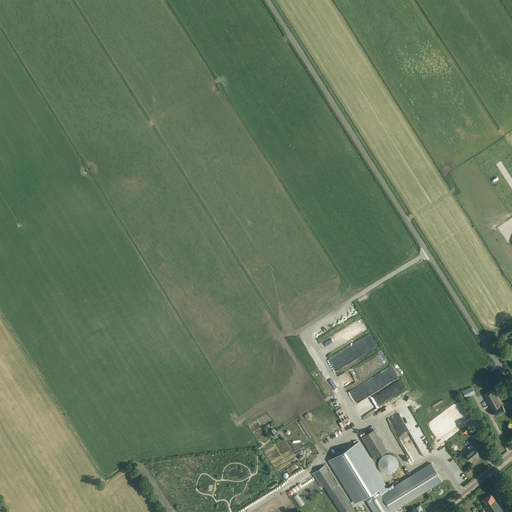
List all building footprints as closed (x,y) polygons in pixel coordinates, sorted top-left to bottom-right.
[(487,381),(496,376),(495,373),(485,378),(487,381)] [(475,393),(472,386),(462,391),(465,398),(475,393)] [(493,390),(484,395),(490,407),(491,407),(496,416),(505,412),(502,406),(493,390)] [(359,439),(372,460),(387,450),(374,429),(359,439)] [(329,460),(351,496),(356,503),(364,497),(378,489),(382,494),(388,490),(359,442),(329,460)] [(476,444),(473,447),(471,444),(467,447),(470,451),(465,455),(471,462),(480,455),(477,451),(480,449),(476,444)] [(395,457),(389,454),(384,455),(380,459),(378,464),(380,470),(384,473),(390,474),(395,472),(398,467),(398,461),(395,457)] [(373,511),(396,511),(396,510),(403,505),(442,481),(431,463),(388,490),(382,494),(378,489),(364,497),(368,503),(373,511)] [(355,511),(324,465),(314,472),(340,511),(355,511)] [(491,494),(482,501),(486,506),(484,507),(487,511),(504,511),(498,503),(497,504),(491,494)]
